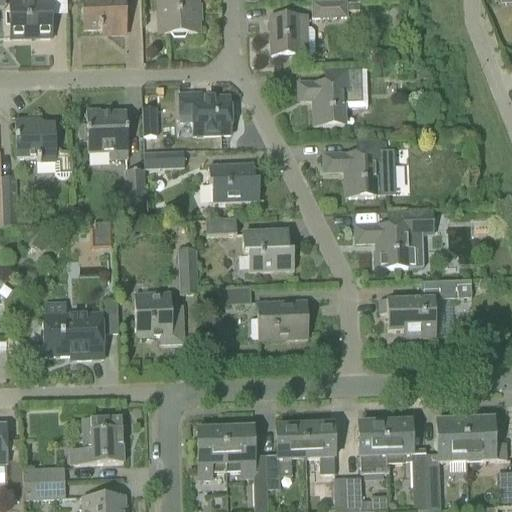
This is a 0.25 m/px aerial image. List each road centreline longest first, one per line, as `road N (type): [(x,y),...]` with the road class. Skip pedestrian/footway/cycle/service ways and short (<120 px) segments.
road 1 (residential): [(349,388),(346,285),(234,73)]
road 2 (residential): [(0,83),(234,73)]
road 3 (residential): [(165,393),(349,388)]
road 4 (residential): [(165,393),(0,398)]
road 5 (residential): [(349,388),(511,382)]
road 6 (residential): [(511,126),(470,26),(470,0)]
